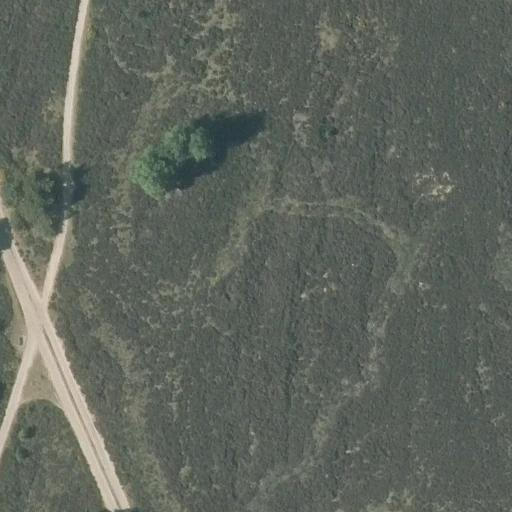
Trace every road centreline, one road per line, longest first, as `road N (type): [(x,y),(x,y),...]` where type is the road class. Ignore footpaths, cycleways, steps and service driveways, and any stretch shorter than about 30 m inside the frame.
road 1 (track): [(0,434),(51,274),(93,0)]
road 2 (track): [(121,511),(0,219)]
